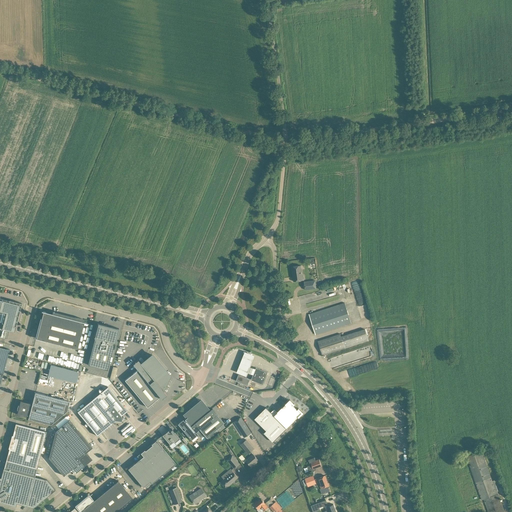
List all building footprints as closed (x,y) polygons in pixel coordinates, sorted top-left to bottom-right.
[(294,281),(299,281),(304,280),(303,275),(302,275),(301,265),(292,267),(294,281)] [(315,281),(304,282),(305,290),(316,288),(315,281)] [(0,336),(5,338),(7,330),(14,331),(22,303),(9,300),(9,301),(0,299),(0,336)] [(345,303),(309,314),(316,334),(320,333),(346,325),(351,323),(345,303)] [(88,323),(83,321),(84,319),(52,311),(51,315),(47,313),(47,312),(41,310),(41,311),(43,312),(36,338),(77,349),(82,329),(81,329),(83,322),(88,323)] [(115,343),(119,328),(97,323),(94,337),(95,338),(88,365),(107,370),(114,343),(115,343)] [(322,355),(327,354),(345,348),(368,340),(365,329),(341,336),(340,334),(318,341),(322,355)] [(0,383),(0,384),(9,349),(0,346),(0,383)] [(39,359),(53,361),(54,357),(56,350),(54,350),(54,349),(44,347),(43,355),(40,354),(39,359)] [(73,361),(83,363),(84,358),(85,351),(80,351),(79,356),(74,355),(73,361)] [(163,390),(169,375),(152,355),(141,364),(138,360),(133,364),(138,370),(125,380),(147,407),(160,397),(161,399),(162,398),(166,394),(163,390)] [(48,376),(77,382),(79,371),(50,365),(48,376)] [(263,384),(267,372),(256,368),(251,380),(263,384)] [(247,385),(250,379),(238,374),(236,381),(247,385)] [(77,411),(97,436),(105,429),(104,428),(108,425),(108,426),(111,425),(113,422),(114,420),(121,421),(122,417),(121,415),(126,411),(127,411),(108,386),(77,411)] [(69,401),(40,393),(35,392),(32,405),(30,404),(30,403),(20,401),(20,402),(19,404),(18,405),(17,406),(17,408),(17,410),(17,411),(17,413),(17,414),(27,417),(27,416),(29,416),(28,419),(33,420),(50,424),(67,411),(69,401)] [(266,407),(254,419),(266,431),(264,433),(273,442),(287,428),(298,417),(299,417),(303,413),(299,408),(297,409),(293,405),(295,404),(290,399),(285,404),(286,404),(282,407),(281,407),(282,408),(277,412),(274,409),(271,412),(266,407)] [(212,408),(210,410),(201,400),(184,415),(186,418),(197,431),(201,436),(203,434),(206,438),(207,437),(208,439),(216,433),(214,431),(222,424),(223,423),(216,415),(217,414),(212,408)] [(234,421),(243,434),(244,437),(248,434),(251,433),(241,417),(234,421)] [(201,436),(197,431),(186,418),(185,419),(185,420),(184,421),(183,419),(181,421),(181,420),(178,423),(179,423),(178,424),(181,428),(183,427),(185,429),(183,430),(183,431),(186,434),(186,435),(191,440),(196,436),(194,433),(195,432),(200,437),(201,436)] [(73,452),(83,465),(88,461),(88,460),(90,458),(86,452),(92,447),(69,419),(55,431),(73,452)] [(8,454),(6,460),(37,468),(46,432),(16,424),(14,430),(13,435),(12,435),(8,448),(9,449),(8,454)] [(173,441),(174,442),(180,438),(175,433),(175,431),(174,432),(172,429),(168,431),(162,436),(163,436),(170,444),(170,443),(173,441)] [(56,467),(73,452),(55,431),(48,458),(56,467)] [(139,459),(128,469),(143,487),(150,481),(152,483),(176,463),(163,448),(164,447),(161,443),(160,444),(157,441),(158,441),(157,440),(156,441),(156,440),(153,442),(151,444),(152,445),(145,450),(144,450),(137,456),(139,459)] [(254,448),(251,445),(247,440),(241,445),(248,453),(251,456),(246,460),(248,463),(251,466),(255,464),(254,463),(258,459),(251,451),(254,448)] [(492,481),(486,464),(482,451),(467,456),(472,469),(479,490),(482,500),(484,499),(488,511),(504,511),(497,491),(498,491),(494,480),(492,481)] [(73,452),(56,467),(63,476),(73,468),(75,470),(78,468),(79,469),(83,465),(73,452)] [(234,468),(239,464),(232,455),(227,460),(234,468)] [(311,465),(312,465),(313,469),(316,468),(321,466),(319,459),(316,461),(314,458),(308,460),(311,465)] [(0,477),(0,502),(16,506),(17,503),(33,508),(46,497),(55,489),(47,480),(35,476),(37,468),(6,460),(4,468),(3,468),(1,478),(0,477)] [(238,477),(232,470),(231,469),(226,473),(229,475),(221,482),(226,488),(232,483),(232,482),(238,477)] [(321,488),(324,487),(326,493),(330,491),(328,486),(329,485),(325,475),(320,477),(317,478),(321,488)] [(305,479),(303,480),(305,486),(307,485),(308,486),(316,483),(313,476),(305,479)] [(80,511),(115,511),(132,498),(118,480),(94,500),(89,495),(75,506),(76,507),(80,511)] [(174,504),(182,501),(176,487),(169,490),(174,504)] [(189,496),(194,504),(201,499),(206,496),(201,488),(193,493),(192,491),(190,493),(191,495),(189,496)] [(254,503),(257,507),(258,509),(257,510),(258,511),(261,511),(264,510),(268,507),(265,504),(265,503),(261,499),(258,501),(257,501),(254,503)] [(326,500),(311,505),(313,510),(320,507),(328,505),(326,500)] [(281,509),(281,508),(276,502),(274,504),(274,503),(270,507),(274,511),(276,511),(277,511),(281,511),(282,511),(282,510),(281,509)]
